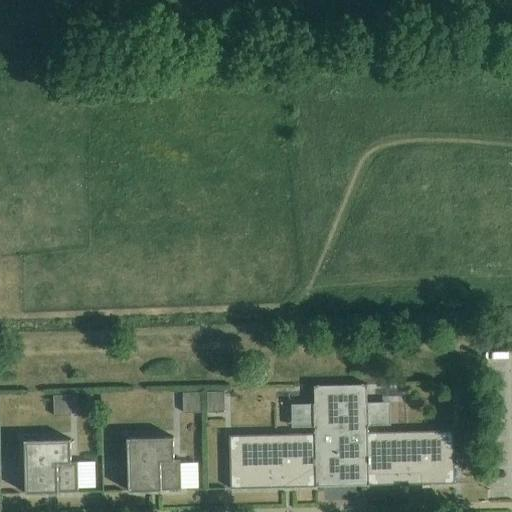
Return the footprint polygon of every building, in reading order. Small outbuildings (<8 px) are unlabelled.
[(368,432),(368,426),(374,426),(373,403),(367,403),(367,384),(314,386),(314,404),(308,404),(309,427),(315,426),(315,433),(229,435),(231,489),(318,487),(368,485),(455,483),(454,430),(415,431),(368,432)] [(460,386),(460,406),(476,405),(476,386),(460,386)] [(225,413),(224,392),(208,393),(208,413),(225,413)] [(200,393),(183,393),(184,413),(200,413),(200,393)] [(70,396),(54,396),(54,417),(71,416),(70,396)] [(174,437),(127,438),(128,491),(181,490),(180,459),(174,460),(174,437)] [(71,439),(24,440),(25,493),(78,492),(77,462),(71,462),(71,439)]
